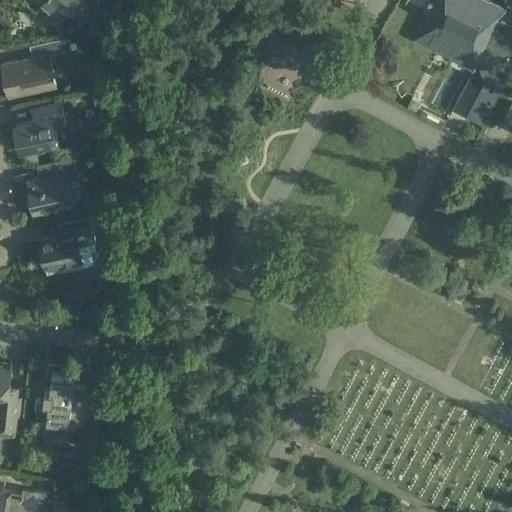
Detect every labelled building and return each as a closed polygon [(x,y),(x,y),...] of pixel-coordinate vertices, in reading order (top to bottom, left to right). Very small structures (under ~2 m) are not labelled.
[(42,0),(40,3),(59,20),(76,0),(86,9),(93,0),(42,0)] [(99,0),(99,11),(91,12),(92,32),(109,28),(108,0),(99,0)] [(424,13),(429,15),(417,38),(474,68),(504,11),(483,0),(436,0),(434,4),(430,1),(424,13)] [(50,54),(72,49),(70,38),(31,46),(33,57),(2,63),(9,95),(56,85),(50,54)] [(467,115),(483,124),(511,69),(511,56),(501,51),(467,115)] [(112,104),(111,87),(93,91),(96,105),(112,104)] [(408,106),(416,110),(420,102),(412,98),(408,106)] [(66,125),(61,102),(37,107),(40,118),(15,124),(21,149),(58,142),(55,127),(66,125)] [(511,102),(501,124),(511,129),(511,102)] [(27,179),(34,211),(75,202),(69,177),(78,175),(74,158),(42,165),(44,176),(27,179)] [(101,262),(90,216),(52,225),(55,236),(40,239),(47,274),(101,262)] [(0,426),(18,429),(22,387),(10,386),(11,369),(0,367),(0,426)] [(44,400),(37,400),(34,432),(68,435),(68,440),(97,443),(100,406),(89,405),(91,388),(74,386),(75,376),(52,373),(50,390),(45,389),(44,400)] [(100,378),(99,387),(114,389),(115,380),(100,378)] [(44,511),(48,510),(46,507),(48,493),(23,488),(23,493),(3,489),(4,484),(0,483),(0,511),(44,511)]
